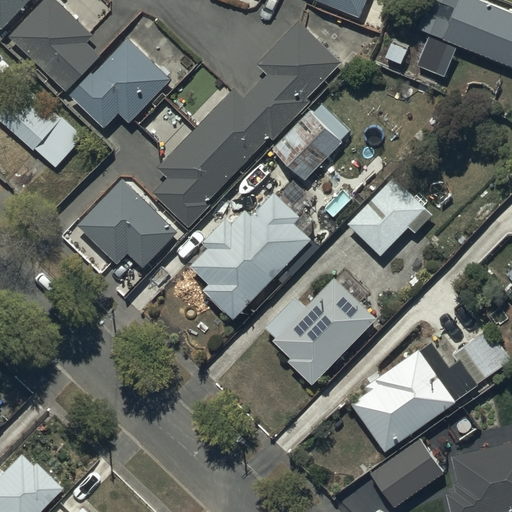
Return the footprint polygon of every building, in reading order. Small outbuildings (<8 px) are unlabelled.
[(0,0),(0,24),(1,26),(28,0),(0,0)] [(59,0),(44,0),(11,34),(65,87),(140,12),(127,0),(120,0),(91,31),(59,0)] [(320,0),(358,15),(364,0),(320,0)] [(511,11),(483,0),(458,0),(444,37),(511,64),(511,11)] [(274,137),(309,100),(305,97),(342,59),(299,18),(257,62),(267,72),(244,95),(235,86),(158,165),(168,175),(152,192),(190,227),(212,204),(206,199),(269,132),(274,137)] [(94,68),(71,92),(106,125),(120,110),(132,121),(173,76),(131,37),(98,72),(94,68)] [(0,78),(14,65),(0,51),(0,78)] [(23,85),(0,112),(0,118),(58,167),(84,136),(23,85)] [(310,107),(273,146),(307,178),(343,138),(310,107)] [(394,175),(348,221),(381,253),(409,224),(416,231),(434,214),(394,175)] [(121,176),(77,220),(117,260),(126,251),(140,265),(175,229),(121,176)] [(293,177),(280,191),(276,188),(251,215),(245,210),(234,222),(226,215),(204,239),(209,243),(190,263),(209,281),(203,287),(236,318),(312,237),(295,222),(303,213),(301,211),(315,196),(293,177)] [(265,325),(278,337),(276,338),(294,355),(289,360),(314,383),(377,315),(335,276),(308,304),(295,293),(265,325)] [(449,363),(430,337),(367,383),(370,387),(351,400),(386,449),(511,358),(489,326),(453,352),(457,358),(449,363)] [(395,505),(444,471),(419,436),(371,471),(395,505)] [(458,480),(454,481),(455,488),(447,490),(452,511),(493,511),(511,508),(511,439),(452,453),(458,480)] [(23,449),(0,472),(0,511),(36,511),(61,486),(23,449)]
